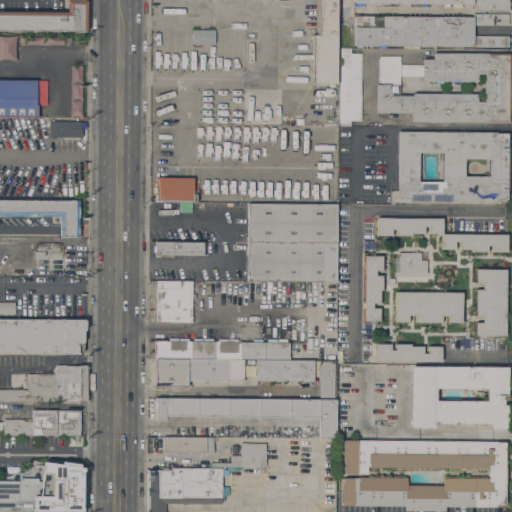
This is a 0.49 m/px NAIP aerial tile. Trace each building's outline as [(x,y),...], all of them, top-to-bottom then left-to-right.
[(0,11),(67,12),(67,2),(66,2),(66,0),(86,0),(86,32),(0,30),(0,11)] [(336,0),(336,84),(311,84),(312,35),(315,35),(315,0),(336,0)] [(508,0),(508,10),(473,9),(473,4),(354,3),(354,0),(508,0)] [(473,17),(473,13),(509,14),(508,25),(473,25),(473,35),(508,36),(508,46),(354,45),(354,16),(473,17)] [(215,29),(215,44),(199,44),(199,47),(194,46),(194,44),(191,44),(191,31),(193,29),(215,29)] [(16,35),(15,42),(15,54),(16,60),(9,59),(3,59),(0,59),(0,35),(3,35),(10,36),(16,35)] [(45,35),(45,45),(37,44),(28,44),(20,45),(20,35),(45,35)] [(45,35),(69,35),(69,45),(63,44),(51,44),(45,45),(45,35)] [(361,121),(350,120),(350,126),(338,126),(339,48),(350,48),(350,53),(361,53),(361,121)] [(411,122),(411,113),(375,112),(375,84),(378,84),(378,59),(379,59),(379,56),(400,56),(400,64),(422,64),(422,59),(433,59),(433,53),(509,53),(509,122),(411,122)] [(70,66),(82,66),(82,71),(82,79),(82,83),(70,83),(70,79),(70,70),(70,66)] [(0,80),(47,80),(46,105),(36,105),(36,118),(0,117),(0,80)] [(70,83),(82,83),(81,88),(81,95),(82,99),(69,99),(70,95),(70,88),(70,83)] [(70,99),(81,100),(81,105),(81,111),(81,116),(69,116),(70,112),(70,105),(70,99)] [(80,121),(80,128),(82,128),(82,137),(49,137),(49,121),(80,121)] [(389,202),(389,190),(397,190),(397,131),(495,132),(495,133),(507,133),(507,146),(509,146),(508,190),(507,190),(507,202),(495,202),(495,203),(389,202)] [(193,178),(193,194),(195,194),(195,202),(155,202),(155,193),(154,193),(154,187),(155,187),(155,177),(193,178)] [(59,217),(0,216),(0,199),(79,201),(78,238),(59,237),(59,217)] [(336,281),(247,281),(247,203),(336,203),(336,281)] [(442,218),(442,223),(444,223),(444,232),(442,232),(442,234),(428,233),(429,226),(424,226),(424,233),(411,233),(411,235),(396,235),(396,229),(391,229),(391,235),(376,235),(376,218),(442,218)] [(506,234),(506,252),(492,252),(492,245),(487,245),(487,252),(472,252),(472,249),(459,249),(459,241),(454,241),(454,249),(441,249),(441,234),(506,234)] [(203,256),(173,255),(173,257),(168,257),(168,255),(155,255),(155,252),(152,252),(152,246),(155,246),(155,241),(203,242),(203,256)] [(61,243),(61,245),(62,245),(62,258),(61,258),(61,259),(34,259),(34,244),(38,243),(61,243)] [(398,273),(398,252),(426,252),(426,273),(398,273)] [(364,255),(382,256),(382,270),(375,270),(375,275),(382,275),(382,290),(379,290),(379,303),(372,303),(372,308),(379,308),(379,321),(364,321),(364,255)] [(505,336),(475,335),(475,322),(482,322),(482,315),(475,315),(475,289),(482,289),(482,282),(475,282),(475,269),(505,269),(505,336)] [(192,280),(192,294),(195,294),(195,299),(191,299),(191,322),(166,322),(166,323),(153,323),(153,314),(154,314),(154,280),(192,280)] [(395,291),(461,292),(461,323),(448,323),(448,315),(441,315),(441,323),(415,322),(415,315),(408,315),(407,322),(395,322),(395,291)] [(0,302),(14,302),(14,314),(0,314),(0,302)] [(0,318),(83,319),(85,321),(85,329),(83,331),(83,352),(81,353),(77,353),(77,355),(65,355),(63,353),(0,352),(0,318)] [(243,381),(187,381),(189,381),(189,386),(187,386),(187,387),(155,386),(155,358),(154,358),(154,340),(168,341),(168,338),(188,338),(188,341),(203,341),(203,339),(212,339),(212,341),(217,341),(217,339),(237,339),(237,342),(242,342),(242,339),(262,339),(262,342),(267,342),(267,339),(286,339),(286,342),(289,342),(289,359),(313,360),(313,380),(256,380),(257,360),(243,360),(243,381)] [(375,361),(375,344),(390,344),(390,350),(395,350),(395,344),(410,344),(410,346),(422,346),(422,353),(427,353),(427,346),(441,346),(440,361),(375,361)] [(334,361),(334,400),(335,400),(335,438),(318,437),(318,417),(165,416),(165,419),(164,419),(164,422),(155,422),(155,419),(155,418),(153,418),(153,410),(155,410),(155,401),(154,401),(154,399),(155,399),(155,397),(319,399),(319,361),(334,361)] [(0,401),(0,389),(27,389),(27,374),(54,374),(54,370),(55,370),(55,365),(65,365),(86,365),(85,402),(0,401)] [(490,429),(490,424),(485,424),(485,425),(479,425),(479,424),(477,424),(477,425),(470,425),(470,423),(458,423),(458,424),(452,424),(441,424),(441,425),(434,425),(434,423),(433,423),(433,427),(431,427),(431,429),(425,429),(425,427),(410,427),(410,367),(507,367),(506,429),(490,429)] [(0,434),(0,422),(3,422),(3,419),(24,420),(24,422),(31,422),(32,410),(80,410),(79,435),(0,434)] [(213,436),(213,453),(162,452),(162,436),(213,436)] [(343,439),(506,441),(506,507),(444,506),(444,511),(404,511),(404,506),(342,505),(342,478),(358,478),(358,477),(367,477),(367,476),(405,476),(405,478),(406,478),(406,485),(442,485),(442,478),(488,478),(488,470),(478,470),(478,468),(473,468),(473,470),(448,469),(448,468),(442,468),(442,470),(418,469),(418,467),(410,467),(410,469),(370,469),(370,467),(369,467),(369,466),(367,466),(367,474),(342,474),(343,439)] [(209,467),(209,463),(230,463),(230,455),(240,455),(240,443),(265,443),(265,467),(259,467),(259,468),(241,468),(209,467)] [(0,480),(0,511),(81,511),(82,463),(41,463),(41,470),(10,470),(10,481),(0,480)] [(171,469),(171,467),(209,467),(241,468),(241,470),(228,470),(228,476),(221,476),(221,486),(228,486),(228,495),(224,495),(224,501),(221,501),(221,504),(186,504),(186,505),(182,505),(182,504),(165,503),(165,511),(147,511),(147,470),(171,470),(171,469)]
